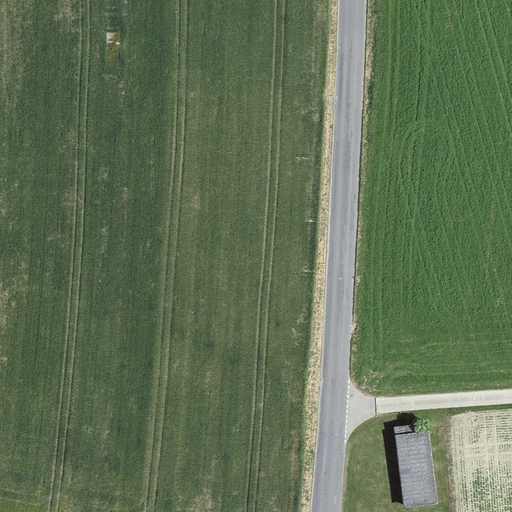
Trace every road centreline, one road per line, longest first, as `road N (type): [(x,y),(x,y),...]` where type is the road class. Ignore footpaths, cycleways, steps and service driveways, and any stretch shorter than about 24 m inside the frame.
road 1 (tertiary): [(353,0),(325,511)]
road 2 (track): [(332,409),(511,397)]
